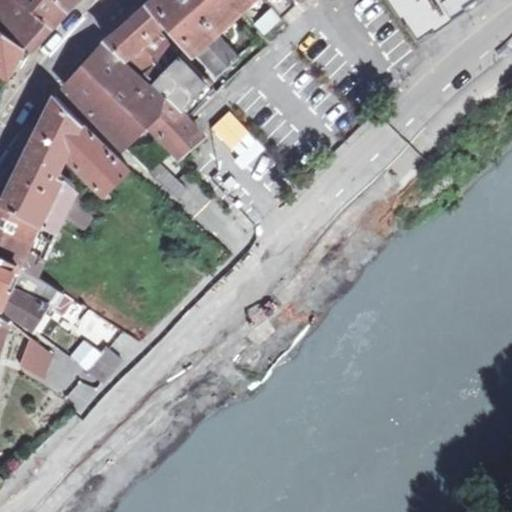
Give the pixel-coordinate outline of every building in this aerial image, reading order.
[(0,0),(0,68),(10,78),(13,80),(31,50),(67,10),(78,0),(0,0)] [(152,0),(151,1),(166,19),(217,78),(238,59),(226,46),(214,33),(231,18),(239,11),(251,0),(261,0),(270,10),(253,26),(262,37),(280,20),(301,1),(308,10),(311,14),(321,6),(316,0),(152,0)] [(397,0),(409,17),(412,15),(422,29),(465,0),(397,0)] [(166,19),(151,1),(107,41),(151,83),(147,87),(166,103),(178,115),(205,85),(178,57),(153,30),(166,19)] [(238,36),(226,46),(238,59),(250,47),(238,36)] [(166,103),(147,87),(103,45),(64,87),(121,144),(146,121),(181,159),(202,139),(187,124),(178,115),(166,103)] [(73,199),(76,193),(59,178),(62,174),(59,170),(70,158),(96,185),(105,194),(128,170),(84,128),(55,96),(22,163),(3,201),(38,222),(44,225),(58,231),(65,217),(73,199)] [(153,175),(159,181),(168,172),(162,166),(153,175)] [(168,172),(159,181),(180,202),(189,191),(168,172)] [(76,193),(73,199),(85,207),(88,202),(84,199),(76,193)] [(38,222),(3,201),(0,199),(0,306),(34,330),(59,288),(24,266),(27,261),(21,258),(38,222)] [(73,199),(65,217),(85,231),(96,214),(85,207),(73,199)] [(179,215),(168,228),(188,246),(201,233),(179,215)] [(0,363),(12,323),(0,314),(0,363)] [(34,341),(18,367),(44,382),(59,356),(34,341)] [(108,348),(85,372),(102,387),(124,363),(108,348)]
